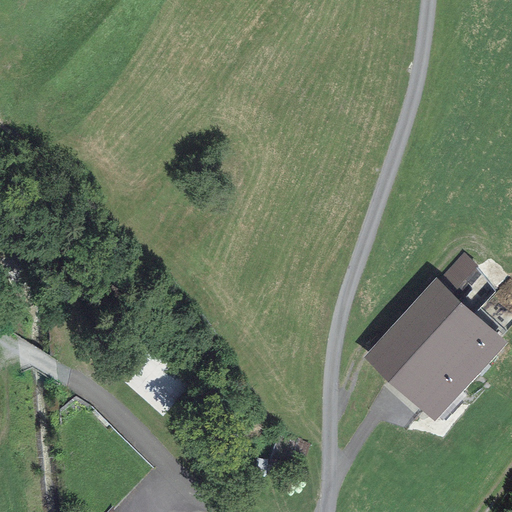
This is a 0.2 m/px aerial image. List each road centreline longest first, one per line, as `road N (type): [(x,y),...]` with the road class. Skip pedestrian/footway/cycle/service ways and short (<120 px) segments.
road 1 (unclassified): [(325,511),(341,315),(409,112),(430,0)]
road 2 (track): [(86,390),(222,511)]
